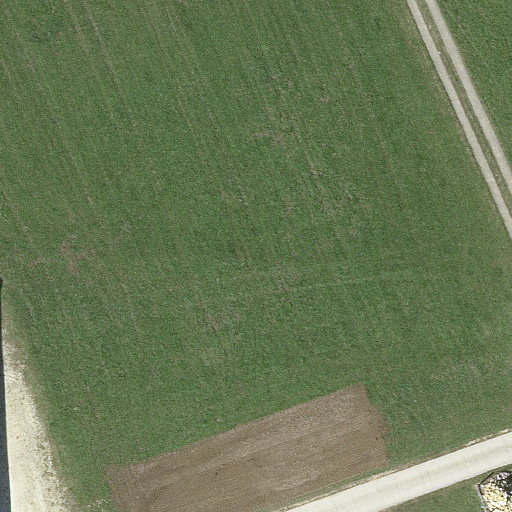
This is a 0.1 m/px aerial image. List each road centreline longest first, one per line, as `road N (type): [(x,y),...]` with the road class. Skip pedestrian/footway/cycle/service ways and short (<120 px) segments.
road 1 (track): [(415,0),(511,210)]
road 2 (residential): [(342,511),(511,449)]
